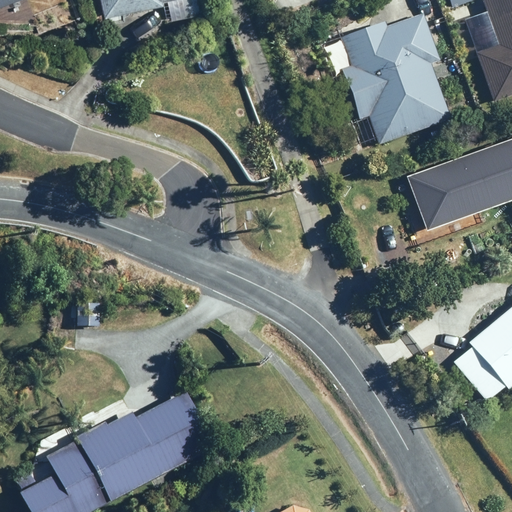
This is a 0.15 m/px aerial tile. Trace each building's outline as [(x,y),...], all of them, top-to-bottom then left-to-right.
[(102,0),(106,18),(163,6),(162,2),(171,0),(102,0)] [(511,0),(481,0),(498,45),(477,52),(484,74),(479,76),(483,87),(489,85),(495,102),(511,95),(511,0)] [(432,63),(441,60),(425,14),(387,27),(385,22),(342,37),(352,65),(343,68),(361,119),(370,116),(380,144),(452,119),(432,63)] [(447,126),(432,131),(435,142),(451,137),(447,126)] [(511,306),(470,341),(474,346),(454,363),(486,402),(507,385),(510,389),(511,387),(511,306)] [(447,362),(435,373),(468,410),(481,399),(447,362)] [(77,437),(78,440),(47,456),(56,474),(21,492),(31,511),(90,511),(216,447),(186,391),(136,417),(134,412),(107,425),(105,422),(77,437)] [(182,499),(189,501),(194,497),(195,491),(192,486),(186,484),(180,488),(179,494),(182,499)]
